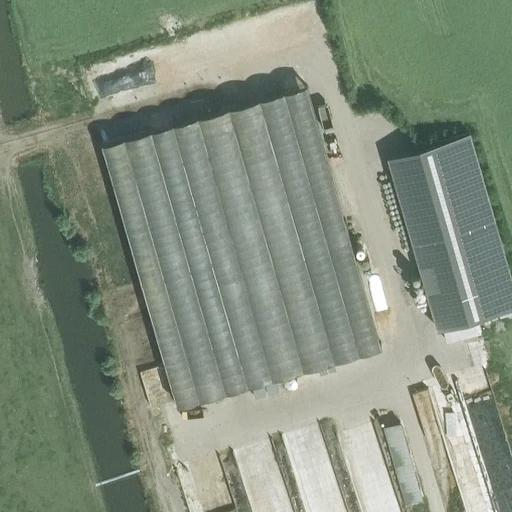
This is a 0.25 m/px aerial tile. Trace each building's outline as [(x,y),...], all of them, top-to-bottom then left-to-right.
[(91,88),(94,99),(112,93),(109,83),(91,88)] [(306,85),(174,123),(249,383),(381,345),(306,85)] [(174,123),(108,142),(103,143),(178,403),(249,383),(174,123)] [(511,272),(469,133),(389,156),(439,329),(511,308),(511,272)] [(400,422),(384,426),(407,504),(422,499),(400,422)]
